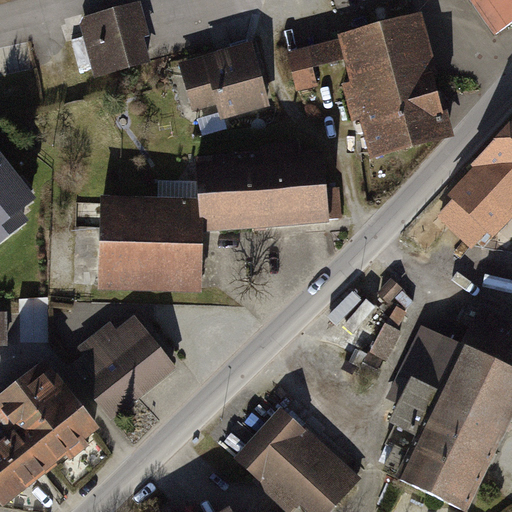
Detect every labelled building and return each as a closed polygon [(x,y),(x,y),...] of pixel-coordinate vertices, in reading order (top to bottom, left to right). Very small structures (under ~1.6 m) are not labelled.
[(511,0),(476,0),(499,36),(511,27),(511,0)] [(144,5),(82,20),(96,77),(158,62),(144,5)] [(339,39),(288,52),(298,91),(319,86),(314,67),(347,58),(353,84),(345,86),(354,121),(361,119),(372,159),(456,137),(449,111),(445,112),(436,76),(441,75),(424,12),(338,35),(339,39)] [(257,43),(182,65),(199,121),(224,114),(226,122),(276,107),(257,43)] [(47,62),(13,71),(21,101),(55,92),(47,62)] [(511,128),(449,196),(456,203),(442,218),(477,250),(492,234),(500,242),(511,229),(511,128)] [(201,202),(105,199),(102,292),(207,297),(207,235),(334,224),(326,152),(305,154),(305,143),(266,145),(266,154),(197,160),(201,202)] [(0,158),(0,255),(29,231),(23,224),(41,208),(0,158)] [(0,341),(10,342),(11,308),(0,307),(0,341)] [(467,511),(476,511),(511,434),(511,322),(486,311),(469,348),(424,328),(390,402),(401,407),(386,439),(418,454),(404,483),(467,511)] [(89,357),(74,369),(116,423),(182,372),(139,316),(121,330),(115,322),(82,348),(89,357)] [(105,435),(50,361),(0,398),(0,421),(12,438),(0,447),(0,498),(7,507),(105,435)] [(288,404),(231,461),(283,511),(293,511),(304,501),(314,511),(333,511),(365,480),(288,404)]
